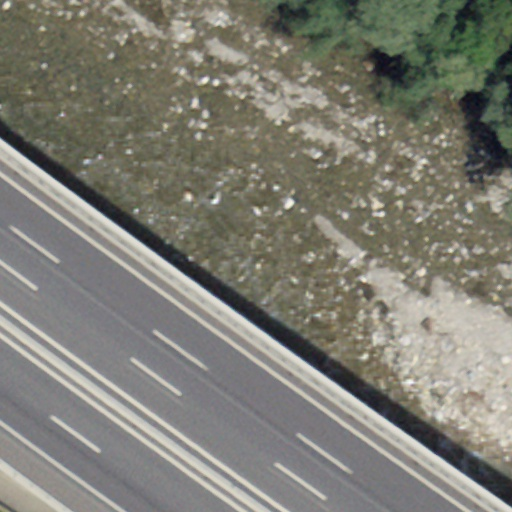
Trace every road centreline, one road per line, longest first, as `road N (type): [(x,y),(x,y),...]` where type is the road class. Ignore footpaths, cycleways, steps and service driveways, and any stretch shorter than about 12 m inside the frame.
road 1 (motorway): [(340,511),(0,263)]
road 2 (motorway): [(0,379),(179,511)]
